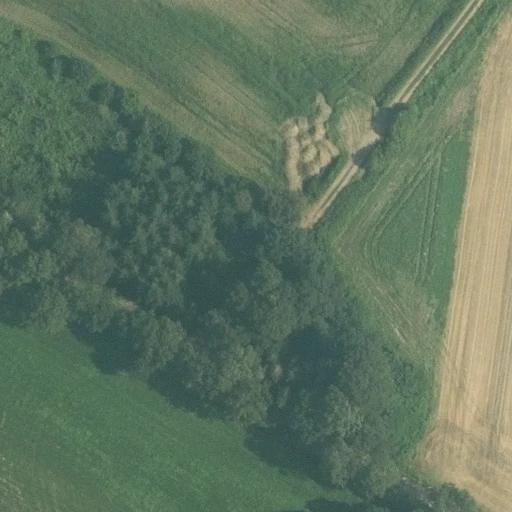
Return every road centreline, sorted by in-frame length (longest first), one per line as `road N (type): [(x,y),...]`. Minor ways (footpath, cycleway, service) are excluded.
road 1 (track): [(475,0),(210,356),(0,221)]
road 2 (track): [(442,511),(210,356)]
